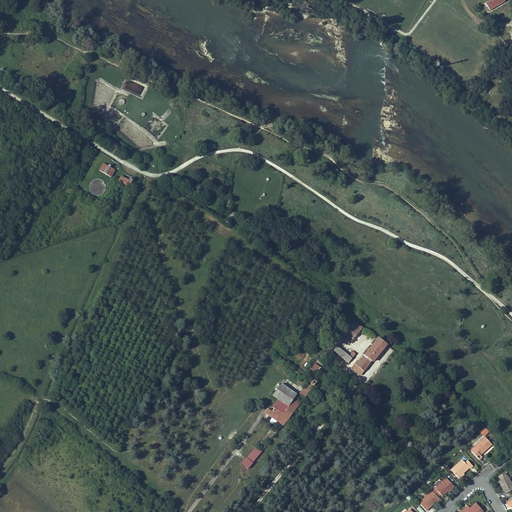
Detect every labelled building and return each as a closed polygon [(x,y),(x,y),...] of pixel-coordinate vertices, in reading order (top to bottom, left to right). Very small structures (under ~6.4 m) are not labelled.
[(501,4),(505,1),(504,0),(492,0),(486,4),(490,10),(494,8),(493,6),(500,2),(501,4)] [(104,164),(100,171),(111,177),(115,170),(110,168),(111,166),(109,165),(108,166),(104,164)] [(129,180),(122,177),(119,182),(129,188),(133,181),(130,179),(129,180)] [(350,344),(362,329),(356,324),(344,339),(350,344)] [(373,362),(386,345),(378,339),(359,362),(357,361),(351,368),(354,371),(357,366),(363,371),(371,361),(373,362)] [(349,357),(338,347),(334,351),(349,363),(355,354),(353,353),(352,354),(349,357)] [(303,401),(317,383),(312,379),(321,368),(315,364),(308,373),(311,375),(309,377),(311,379),(300,394),(302,395),(299,398),(303,401)] [(363,371),(357,366),(354,371),(360,375),(363,371)] [(284,425),(300,404),(297,401),(295,402),(293,400),(297,395),(282,384),(271,399),(276,403),(270,411),(268,409),(266,413),(283,425),(284,425)] [(490,432),(484,428),(480,432),(485,437),(490,432)] [(480,455),(491,445),(485,438),(470,451),(478,460),(482,457),(480,455)] [(253,464),(262,452),(261,451),(257,448),(248,460),(253,464)] [(248,470),(253,464),(248,460),(246,458),(241,464),(248,470)] [(473,467),(468,461),(465,463),(462,461),(451,471),(458,478),(463,473),(469,469),(470,470),(473,467)] [(511,490),(511,484),(508,477),(499,482),(506,494),(511,490)] [(449,492),(454,487),(446,478),(432,491),(432,492),(434,494),(437,497),(440,495),(442,496),(447,491),(449,492)] [(434,494),(432,492),(419,503),(426,511),(436,502),(437,504),(440,501),(434,494)] [(481,511),(483,511),(475,503),(470,508),(465,511),(462,511),(461,511),(481,511)]
